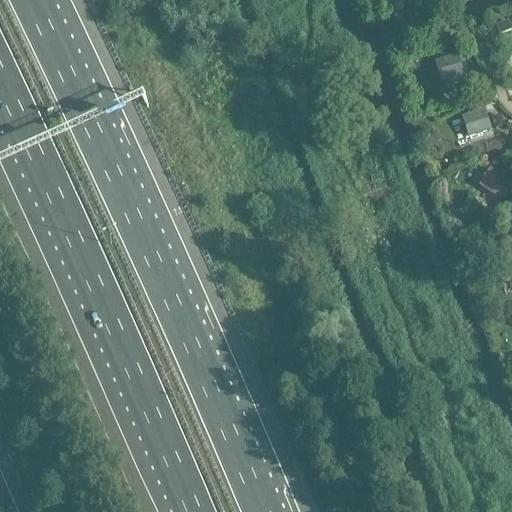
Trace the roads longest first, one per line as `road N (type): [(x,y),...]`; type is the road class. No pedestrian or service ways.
road 1 (motorway): [(259,511),(191,347),(27,0)]
road 2 (motorway): [(0,81),(190,511)]
